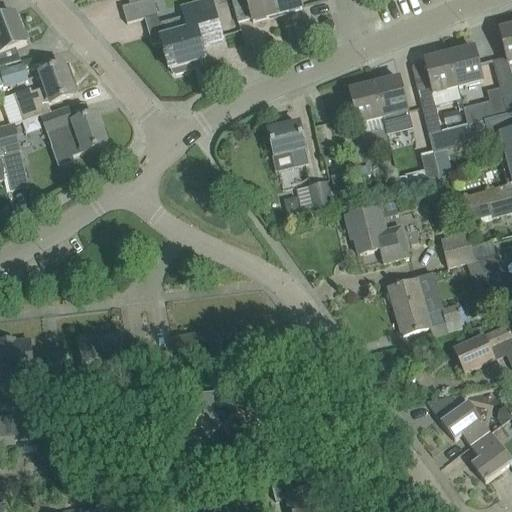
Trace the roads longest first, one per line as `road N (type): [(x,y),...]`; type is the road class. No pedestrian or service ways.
road 1 (residential): [(451,511),(290,289),(157,218),(127,186)]
road 2 (residential): [(176,147),(231,108),(366,49)]
road 3 (residential): [(176,147),(47,0)]
road 4 (residential): [(0,261),(127,186)]
road 5 (residential): [(366,49),(483,0)]
